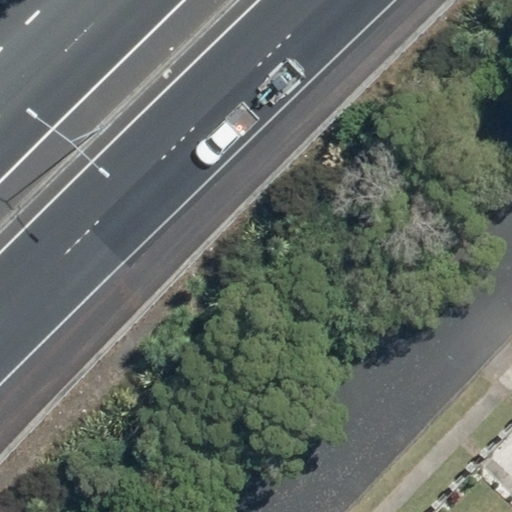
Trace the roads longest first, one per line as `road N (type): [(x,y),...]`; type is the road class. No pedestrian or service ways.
road 1 (motorway): [(349,0),(0,345)]
road 2 (residential): [(307,511),(511,298)]
